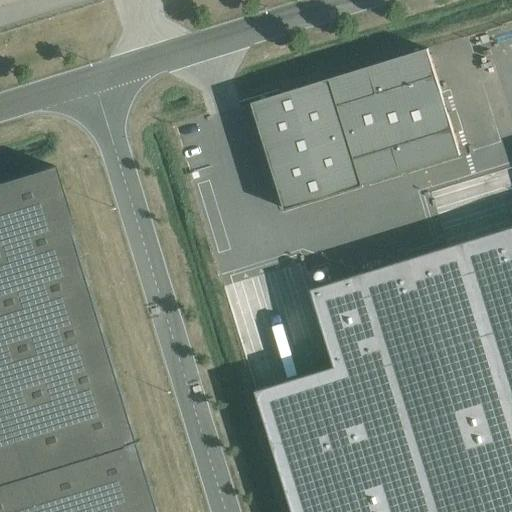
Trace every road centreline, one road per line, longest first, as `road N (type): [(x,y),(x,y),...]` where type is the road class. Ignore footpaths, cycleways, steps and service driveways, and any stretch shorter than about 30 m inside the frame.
road 1 (unknown): [(195,52),(256,218),(282,247),(511,158)]
road 2 (unclassified): [(226,511),(99,82)]
road 3 (unclassified): [(99,82),(358,0)]
